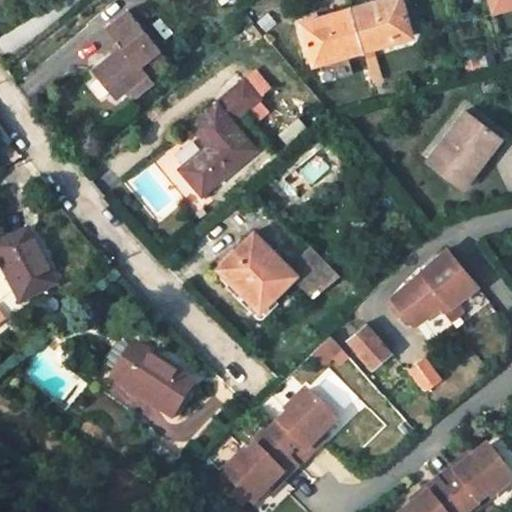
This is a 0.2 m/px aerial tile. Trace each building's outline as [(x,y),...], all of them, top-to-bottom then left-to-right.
[(372,11),(402,3),(401,0),(384,0),(370,4),(372,11)] [(511,0),(491,0),(494,9),(511,3),(511,0)] [(412,36),(402,3),(372,11),(370,4),(354,9),(366,49),(412,36)] [(354,9),(335,14),(336,20),(305,29),(316,63),(366,49),(354,9)] [(137,97),(153,84),(149,79),(139,67),(161,49),(129,11),(111,25),(126,43),(93,71),(117,100),(131,89),(137,97)] [(336,20),(335,14),(304,24),(305,29),(336,20)] [(172,61),(161,49),(139,67),(149,79),(172,61)] [(180,169),(205,195),(256,147),(234,123),(252,105),(235,86),(192,126),(208,143),(180,169)] [(427,160),(467,186),(504,133),(465,106),(427,160)] [(30,231),(0,246),(0,257),(23,302),(57,285),(30,231)] [(262,310),(297,274),(255,232),(220,268),(262,310)] [(306,275),(301,281),(314,295),(340,273),(315,248),(298,266),(306,275)] [(477,290),(448,253),(394,295),(415,323),(438,305),(453,323),(467,314),(461,302),(477,290)] [(0,329),(11,320),(0,307),(0,329)] [(369,368),(389,354),(368,324),(348,338),(369,368)] [(332,333),(322,343),(333,356),(343,346),(332,333)] [(114,377),(173,413),(194,380),(136,344),(114,377)] [(423,390),(438,380),(423,359),(409,370),(423,390)] [(290,410),(270,429),(249,448),(247,446),(224,467),(254,498),(271,482),(284,469),(287,472),(300,461),(312,449),(309,446),(322,433),(339,416),(309,385),(287,407),(290,410)] [(196,400),(198,418),(218,415),(215,397),(196,400)] [(156,440),(181,456),(189,444),(164,428),(156,440)] [(325,436),(322,433),(309,446),(312,449),(325,436)] [(414,501),(398,511),(465,511),(466,511),(488,495),(490,497),(511,481),(511,474),(489,444),(471,458),(456,470),(453,465),(439,476),(426,486),(429,490),(414,501)] [(468,455),(453,465),(456,470),(471,458),(468,455)] [(287,472),(284,469),(271,482),(274,485),(287,472)] [(426,486),(411,497),(414,501),(429,490),(426,486)]
